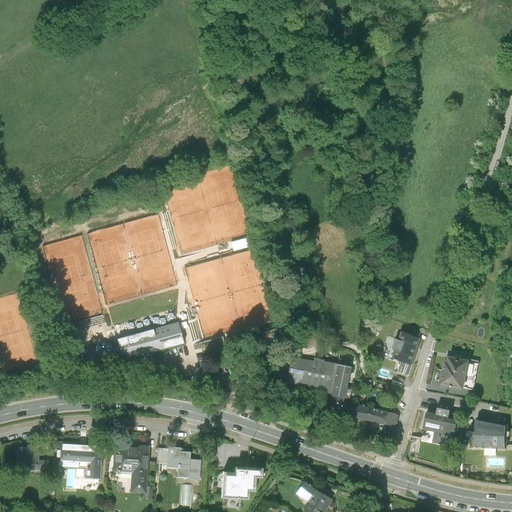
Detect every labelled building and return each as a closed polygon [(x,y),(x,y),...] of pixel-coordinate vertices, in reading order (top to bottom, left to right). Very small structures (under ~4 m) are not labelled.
[(165,346),(190,339),(185,322),(160,329),(164,343),(165,346)] [(159,326),(123,336),(128,354),(164,343),(160,329),(159,326)] [(414,360),(422,335),(405,330),(402,337),(398,336),(395,345),(399,346),(397,354),(414,360)] [(318,358),(297,354),(294,370),(291,381),(335,390),(341,361),(319,356),(318,358)] [(475,360),(455,356),(454,362),(451,362),(447,385),(470,389),(475,360)] [(128,360),(117,363),(118,369),(130,366),(128,360)] [(354,363),(341,361),(335,390),(348,393),(354,363)] [(284,380),(291,381),(294,370),(286,368),(284,380)] [(348,393),(335,390),(332,406),(389,418),(392,410),(393,408),(346,398),(348,393)] [(452,404),(439,402),(437,415),(427,412),(423,429),(435,431),(433,442),(449,445),(452,430),(454,430),(456,420),(449,418),(452,404)] [(399,425),(403,414),(392,410),(389,418),(388,421),(399,425)] [(507,427),(476,421),(475,434),(468,433),(466,438),(473,439),(471,449),(486,449),(486,458),(496,459),(496,450),(507,451),(507,427)] [(103,446),(57,443),(56,466),(78,467),(79,461),(86,461),(85,479),(101,480),(103,446)] [(149,447),(115,445),(114,473),(132,474),(131,494),(146,494),(147,479),(148,463),(149,447)] [(28,448),(18,448),(17,466),(26,466),(26,470),(43,471),(44,461),(38,461),(39,446),(28,446),(28,448)] [(168,450),(158,450),(157,464),(157,465),(168,465),(168,468),(178,468),(178,478),(189,479),(189,481),(200,482),(201,461),(191,460),(191,452),(181,452),(181,449),(168,448),(168,450)] [(237,462),(236,469),(223,468),(222,497),(247,498),(247,490),(255,490),(256,475),(262,476),(262,463),(237,462)] [(157,464),(148,463),(147,479),(156,480),(157,465),(157,464)] [(318,493),(305,483),(297,494),(310,503),(305,511),(325,511),(333,500),(318,493)] [(191,487),(182,487),(181,507),(190,507),(191,487)]
